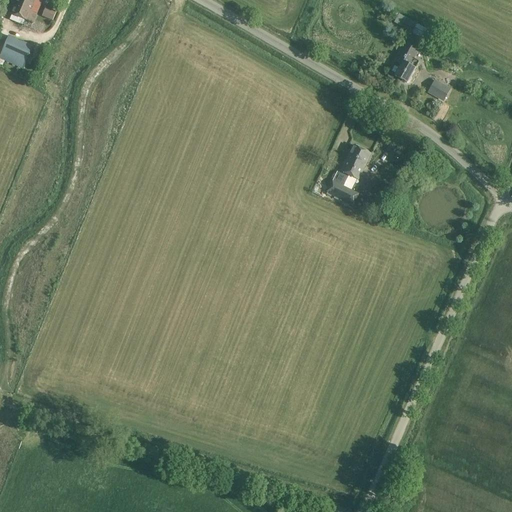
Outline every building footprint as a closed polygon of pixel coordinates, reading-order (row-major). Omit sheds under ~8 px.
[(12,0),(11,3),(37,14),(39,9),(32,6),(34,0),(12,0)] [(11,3),(7,13),(11,15),(24,20),(33,24),(37,14),(11,3)] [(46,7),(42,16),(52,20),(56,12),(46,7)] [(399,14),(394,23),(422,39),(427,30),(399,14)] [(9,36),(0,56),(0,59),(23,70),(26,62),(29,63),(31,57),(29,56),(33,47),(9,36)] [(396,61),(388,75),(394,78),(395,76),(407,83),(415,69),(415,68),(418,62),(413,59),(418,51),(405,44),(396,61)] [(435,81),(428,94),(444,102),(451,89),(435,81)] [(340,172),(350,177),(358,160),(363,162),(364,160),(367,162),(371,155),(353,146),(340,172)] [(350,177),(344,187),(346,188),(350,190),(352,191),(357,180),(358,181),(367,162),(364,160),(363,162),(358,160),(350,177)] [(326,193),(341,200),(346,188),(344,187),(332,181),(326,193)] [(346,188),(341,200),(352,206),(363,212),(363,213),(368,217),(376,204),(368,200),(366,205),(355,200),(359,194),(346,188)]
